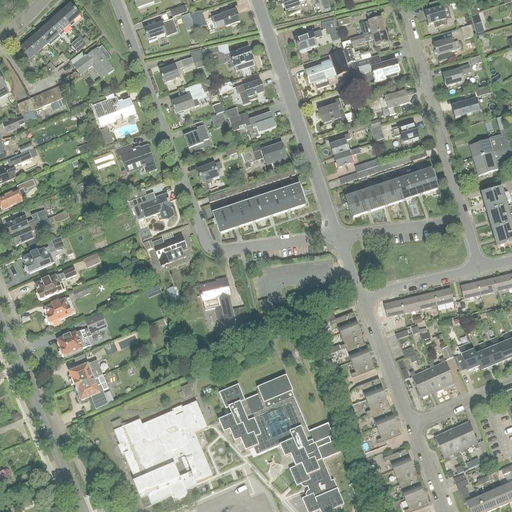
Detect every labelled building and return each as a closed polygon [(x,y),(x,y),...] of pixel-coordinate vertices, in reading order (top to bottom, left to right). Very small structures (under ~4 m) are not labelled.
[(159,0),(133,0),(137,9),(138,12),(154,6),(161,4),(159,0)] [(304,3),(313,0),(280,0),(285,13),(286,17),(301,12),(300,8),(299,5),(304,3)] [(69,25),(74,20),(79,16),(69,5),(59,14),(69,25)] [(183,5),(169,11),(171,18),(186,12),(183,5)] [(440,9),(424,14),(428,25),(440,22),(441,25),(451,22),(449,18),(451,18),(447,5),(439,7),(440,9)] [(224,13),(211,17),(214,28),(224,25),(225,28),(239,24),(235,11),(225,15),(224,13)] [(207,25),(203,13),(193,16),(197,28),(207,25)] [(62,39),(66,35),(62,31),(69,25),(59,14),(48,24),(58,35),(62,39)] [(478,15),(472,17),(475,27),(481,25),(478,15)] [(348,18),(336,21),(338,27),(349,24),(348,18)] [(384,30),(380,18),(361,24),(363,29),(362,35),(363,37),(384,30)] [(156,39),(156,37),(165,34),(166,38),(177,34),(172,19),(144,29),(149,42),(156,39)] [(338,33),(334,19),(320,22),(322,31),(325,30),(327,36),(338,33)] [(48,24),(38,33),(47,44),(58,35),(48,24)] [(475,38),(472,27),(462,30),(465,41),(475,38)] [(314,39),(321,37),(319,30),(294,39),(298,53),(316,47),(314,39)] [(388,43),(384,30),(363,37),(365,43),(373,41),(375,47),(388,43)] [(38,33),(27,43),(36,54),(47,44),(38,33)] [(362,35),(348,39),(350,46),(364,42),(363,37),(362,35)] [(79,38),(71,46),(78,54),(86,46),(79,38)] [(90,44),(85,38),(82,40),(87,46),(90,44)] [(452,39),(434,45),(437,57),(438,57),(439,61),(438,61),(439,63),(442,62),(453,58),(451,53),(456,51),(456,50),(460,49),(457,42),(453,43),(452,39)] [(36,54),(27,43),(16,52),(25,63),(36,54)] [(113,71),(106,62),(109,59),(100,47),(97,50),(96,49),(73,67),(79,75),(91,67),(101,80),(113,71)] [(217,49),(217,47),(204,50),(206,57),(218,54),(217,49)] [(225,57),(230,69),(234,68),(236,73),(254,66),(248,49),(225,57)] [(205,61),(202,50),(191,52),(194,64),(205,61)] [(351,50),(344,52),(348,65),(362,61),(360,54),(353,56),(351,50)] [(342,52),(330,56),(337,77),(348,73),(342,52)] [(67,61),(61,55),(58,57),(64,63),(67,61)] [(378,56),(350,65),(352,71),(358,69),(360,75),(371,72),(375,84),(385,81),(398,77),(397,74),(399,73),(395,60),(381,65),(378,56)] [(480,57),(469,60),(471,67),(481,64),(480,57)] [(176,71),(183,68),(181,62),(171,66),(159,71),(164,84),(179,78),(176,71)] [(322,66),(305,72),(310,85),(315,84),(317,89),(329,85),(327,79),(334,77),(329,62),(321,65),(322,66)] [(47,65),(52,71),(55,69),(50,63),(47,65)] [(49,74),(52,71),(47,65),(44,68),(49,74)] [(459,71),(442,76),(446,88),(464,82),(462,75),(471,73),(468,65),(458,68),(459,71)] [(498,77),(491,81),(495,88),(502,84),(498,77)] [(172,101),(177,114),(200,105),(198,100),(207,97),(205,93),(216,89),(212,79),(200,83),(203,89),(172,101)] [(243,84),(234,88),(237,95),(238,94),(243,106),(250,103),(250,101),(258,99),(257,96),(264,94),(259,81),(244,87),(243,84)] [(230,82),(216,87),(218,94),(232,89),(230,82)] [(63,86),(57,88),(62,100),(68,97),(63,86)] [(62,100),(57,88),(51,91),(56,102),(62,100)] [(355,88),(344,91),(346,96),(356,93),(355,88)] [(492,88),(477,92),(479,98),(493,94),(492,88)] [(51,91),(46,93),(51,104),(56,102),(51,91)] [(395,91),(383,95),(389,116),(396,114),(394,108),(408,104),(404,92),(396,94),(395,91)] [(51,104),(46,93),(41,95),(46,107),(51,104)] [(41,95),(35,98),(40,109),(46,107),(41,95)] [(466,102),(452,106),(455,119),(478,113),(474,97),(466,100),(466,102)] [(40,109),(35,98),(29,100),(34,112),(40,109)] [(106,101),(92,107),(100,127),(135,114),(129,99),(114,105),(112,99),(106,101)] [(355,120),(353,113),(345,116),(339,99),(327,103),(328,107),(318,110),(323,125),(334,121),(336,127),(355,120)] [(28,114),(34,112),(29,100),(23,103),(28,114)] [(21,117),(28,114),(23,103),(16,106),(21,117)] [(224,113),(220,104),(214,106),(217,115),(224,113)] [(88,119),(83,109),(78,111),(82,122),(88,119)] [(223,113),(211,118),(215,128),(227,123),(223,113)] [(271,114),(250,121),(253,130),(257,129),(259,134),(275,128),(271,114)] [(240,116),(228,120),(233,132),(244,128),(240,116)] [(501,119),(496,121),(499,132),(505,131),(501,119)] [(379,120),(369,123),(371,129),(381,125),(379,120)] [(6,133),(25,125),(23,121),(4,129),(1,124),(0,124),(0,135),(0,136),(7,134),(6,133)] [(365,123),(353,128),(355,134),(367,129),(365,123)] [(400,130),(399,127),(392,130),(394,138),(400,137),(403,143),(418,139),(418,137),(419,137),(418,132),(417,133),(414,125),(400,130)] [(385,138),(381,126),(371,129),(375,142),(385,138)] [(197,132),(184,137),(190,153),(210,146),(203,127),(196,129),(197,132)] [(472,159),(492,154),(499,152),(509,149),(506,138),(505,134),(495,137),(488,139),(488,141),(469,147),(472,159)] [(330,145),(333,156),(348,151),(345,141),(350,140),(348,135),(334,139),(336,143),(330,145)] [(29,151),(33,149),(30,143),(18,148),(21,154),(29,151)] [(87,145),(80,148),(83,155),(90,152),(87,145)] [(282,145),(261,152),(267,168),(278,164),(279,166),(286,164),(286,161),(287,161),(282,145)] [(124,168),(141,162),(146,175),(156,170),(147,147),(135,151),(135,150),(132,151),(130,146),(114,152),(117,159),(120,157),(124,168)] [(235,147),(225,151),(228,157),(237,153),(235,147)] [(250,148),(240,152),(246,168),(246,170),(251,169),(249,164),(253,163),(250,155),(253,154),(251,148),(250,148)] [(358,148),(348,151),(333,156),(337,169),(353,163),(350,156),(360,153),(358,148)] [(29,151),(32,158),(37,156),(34,149),(33,149),(29,151)] [(492,154),(472,159),(477,177),(497,171),(494,161),(493,157),(500,155),(501,159),(511,156),(509,149),(499,152),(492,154)] [(0,185),(17,178),(14,173),(16,172),(13,166),(32,158),(29,151),(21,154),(6,161),(10,168),(0,172),(0,185)] [(425,151),(408,156),(410,162),(427,156),(425,151)] [(111,152),(93,159),(95,165),(96,164),(98,170),(115,164),(111,152)] [(357,173),(358,173),(362,171),(366,170),(371,168),(375,167),(379,166),(377,160),(355,167),(357,173)] [(218,162),(196,170),(201,184),(218,177),(216,171),(221,169),(218,162)] [(249,184),(207,198),(209,203),(295,176),(293,169),(249,184)] [(431,170),(415,175),(422,196),(437,191),(434,181),(436,181),(434,175),(432,176),(431,170)] [(404,202),(422,196),(415,175),(398,181),(404,202)] [(351,181),(349,176),(338,179),(340,185),(351,181)] [(0,208),(1,211),(22,202),(20,198),(25,196),(25,194),(28,193),(27,191),(35,187),(32,180),(16,187),(17,191),(0,198),(0,208)] [(381,187),(388,207),(404,202),(398,181),(381,187)] [(93,196),(87,182),(77,186),(83,200),(93,196)] [(299,186),(286,190),(293,211),(306,206),(302,197),(304,196),(303,191),(301,192),(299,186)] [(370,213),(388,207),(381,187),(363,193),(370,213)] [(486,213),(506,207),(501,189),(480,195),(486,213)] [(274,217),(293,211),(286,190),(268,196),(274,217)] [(170,210),(168,203),(169,202),(166,195),(145,203),(141,191),(127,197),(131,209),(139,206),(145,220),(162,213),(165,220),(168,220),(173,216),(170,210)] [(352,219),(370,213),(363,193),(345,199),(346,203),(344,203),(346,209),(348,208),(352,219)] [(257,223),(274,217),(268,196),(250,202),(257,223)] [(239,228),(257,223),(250,202),(232,208),(239,228)] [(511,224),(506,207),(486,213),(491,230),(511,224)] [(219,235),(239,228),(232,208),(213,214),(214,220),(213,221),(214,226),(216,225),(219,235)] [(25,218),(6,225),(11,237),(40,224),(39,223),(47,219),(44,212),(31,217),(33,221),(27,224),(25,218)] [(57,217),(60,223),(69,219),(67,213),(57,217)] [(385,213),(376,215),(378,221),(386,219),(385,213)] [(40,224),(11,237),(15,247),(27,242),(30,251),(41,247),(39,242),(37,243),(35,239),(34,239),(31,233),(42,229),(44,233),(54,228),(52,224),(55,223),(53,218),(47,221),(47,219),(39,223),(40,224)] [(496,248),(511,243),(511,226),(511,224),(491,230),(496,248)] [(155,242),(156,245),(153,246),(161,266),(171,262),(170,262),(183,256),(181,251),(186,249),(181,235),(163,242),(162,239),(155,242)] [(63,248),(60,239),(51,242),(55,252),(63,248)] [(153,248),(150,241),(144,244),(147,250),(153,248)] [(30,255),(30,256),(23,259),(26,266),(25,266),(25,267),(24,269),(26,273),(28,274),(29,275),(31,274),(38,271),(54,264),(47,249),(37,253),(37,252),(30,255)] [(96,255),(83,261),(86,270),(100,264),(96,255)] [(75,276),(73,270),(55,277),(48,280),(48,279),(41,282),(41,283),(35,286),(38,293),(36,293),(37,294),(35,296),(37,300),(40,301),(65,291),(60,281),(64,279),(65,281),(75,276)] [(511,286),(509,276),(493,280),(496,293),(511,289),(511,286)] [(200,287),(203,301),(206,311),(217,308),(221,326),(223,326),(226,339),(244,334),(238,309),(232,310),(229,295),(230,295),(226,279),(216,281),(217,283),(200,287)] [(493,280),(476,284),(479,297),(496,293),(493,280)] [(476,284),(459,288),(462,301),(479,297),(476,284)] [(87,286),(80,289),(83,297),(90,294),(87,286)] [(166,291),(171,303),(177,301),(173,289),(166,291)] [(450,290),(434,294),(437,307),(453,303),(450,290)] [(419,311),(437,307),(434,294),(416,298),(419,311)] [(403,315),(419,311),(416,298),(400,302),(403,315)] [(52,324),(53,328),(61,325),(60,321),(75,314),(68,299),(58,304),(57,303),(51,305),(51,307),(45,309),(48,316),(46,316),(47,317),(46,320),(47,323),(50,324),(50,325),(52,324)] [(268,300),(258,302),(266,334),(276,332),(270,309),(268,300)] [(403,315),(400,302),(382,306),(385,319),(403,315)] [(339,335),(357,328),(352,313),(329,322),(330,327),(335,325),(339,335)] [(107,328),(102,314),(85,321),(90,335),(107,328)] [(315,327),(327,323),(325,317),(313,321),(315,327)] [(421,317),(413,320),(415,326),(423,323),(421,317)] [(338,347),(339,349),(362,340),(357,328),(339,335),(342,345),(338,347)] [(397,341),(409,337),(407,331),(395,336),(397,341)] [(86,348),(82,339),(79,332),(69,336),(69,335),(63,338),(63,339),(57,341),(61,349),(59,352),(61,356),(64,356),(64,357),(86,348)] [(317,335),(320,342),(326,340),(323,332),(317,335)] [(511,357),(511,348),(509,341),(506,334),(501,336),(504,343),(498,346),(504,361),(511,357)] [(504,361),(498,346),(495,338),(490,341),(493,348),(486,351),(492,366),(504,361)] [(323,350),(329,347),(326,340),(320,342),(323,350)] [(344,349),(349,361),(367,353),(362,340),(339,349),(340,351),(344,349)] [(481,371),(492,366),(486,351),(483,343),(478,345),(481,353),(474,356),(479,366),(481,371)] [(467,371),(479,366),(474,356),(472,351),(465,354),(462,347),(457,349),(459,352),(452,354),(459,371),(465,368),(467,371)] [(453,359),(448,348),(442,351),(447,362),(453,359)] [(374,370),(367,353),(349,361),(353,373),(349,375),(351,379),(374,370)] [(416,356),(410,358),(412,364),(418,361),(416,356)] [(438,361),(440,365),(433,368),(441,389),(446,387),(446,388),(453,386),(452,384),(453,384),(442,359),(438,361)] [(88,365),(68,373),(74,388),(94,380),(101,377),(95,364),(88,366),(88,365)] [(429,370),(422,373),(431,394),(435,392),(436,393),(442,391),(441,389),(433,368),(431,364),(427,366),(429,370)] [(334,378),(338,376),(334,366),(330,368),(334,378)] [(410,378),(406,369),(401,371),(405,380),(410,378)] [(415,392),(418,398),(419,397),(420,399),(431,394),(422,373),(414,377),(412,372),(409,374),(416,391),(415,392)] [(95,411),(108,405),(102,391),(108,388),(103,376),(94,380),(74,388),(80,402),(90,398),(95,411)] [(301,485),(301,487),(305,488),(307,488),(309,491),(306,492),(305,496),(306,498),(301,500),(306,511),(317,511),(319,511),(329,511),(344,506),(333,481),(331,482),(322,460),(339,453),(334,440),(330,442),(329,438),(332,436),(327,424),(307,433),(291,393),(292,392),(286,377),(257,389),(259,394),(244,401),(237,385),(218,393),(225,409),(228,408),(232,416),(218,421),(223,434),(229,431),(234,443),(240,440),(245,452),(252,449),(255,456),(279,446),(284,458),(290,456),(295,468),(289,470),(296,487),(301,485)] [(364,400),(383,393),(378,379),(355,388),(356,393),(361,391),(364,400)] [(185,398),(193,395),(189,385),(181,388),(185,398)] [(364,413),(366,417),(389,408),(383,393),(364,400),(368,411),(364,413)] [(342,402),(344,408),(350,406),(347,399),(346,400),(345,397),(342,399),(343,401),(342,402)] [(207,429),(196,403),(182,409),(182,407),(172,411),(172,413),(142,426),(140,421),(124,428),(120,420),(111,424),(114,432),(120,446),(118,446),(119,448),(122,456),(124,456),(135,482),(133,483),(137,492),(139,492),(140,495),(145,505),(170,495),(174,505),(188,499),(184,489),(212,477),(194,434),(207,429)] [(347,417),(353,414),(350,406),(344,408),(347,417)] [(372,419),(375,428),(394,421),(389,408),(366,417),(367,421),(372,419)] [(400,436),(394,421),(375,428),(379,439),(375,440),(377,445),(400,436)] [(472,431),(469,424),(468,425),(467,423),(458,428),(467,448),(472,446),(474,450),(478,448),(471,431),(472,431)] [(445,432),(446,433),(454,454),(456,458),(459,457),(458,452),(467,448),(458,428),(452,430),(451,429),(445,432)] [(361,444),(366,442),(362,433),(357,435),(361,444)] [(445,463),(449,462),(447,457),(454,454),(446,433),(434,439),(434,440),(433,441),(436,447),(437,446),(445,463)] [(388,462),(392,472),(411,465),(407,453),(405,450),(382,459),(384,464),(388,462)] [(479,460),(467,464),(470,470),(482,466),(479,460)] [(416,479),(411,465),(392,472),(398,486),(416,479)] [(377,470),(372,472),(378,486),(382,485),(377,470)] [(422,493),(416,479),(398,486),(404,500),(422,493)] [(356,482),(349,484),(353,495),(360,493),(356,482)] [(482,511),(477,499),(470,502),(465,489),(468,488),(466,482),(455,487),(463,506),(465,505),(468,511),(482,511)] [(511,483),(501,488),(507,503),(511,500),(511,483)] [(495,508),(507,503),(501,488),(489,494),(495,508)] [(413,511),(428,507),(422,493),(404,500),(407,509),(403,511),(413,511)] [(489,494),(477,499),(482,511),(485,511),(495,508),(489,494)] [(377,501),(380,509),(387,506),(384,498),(377,501)]
